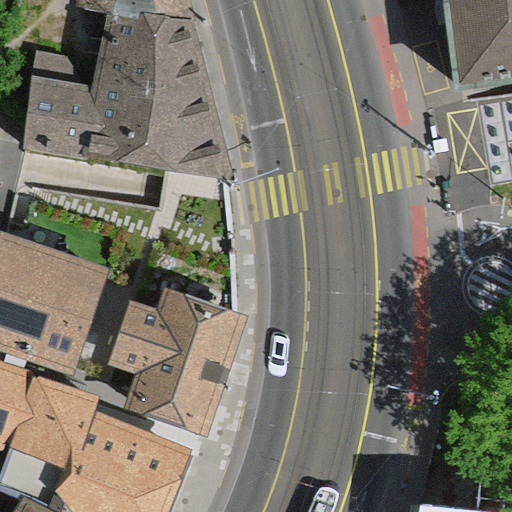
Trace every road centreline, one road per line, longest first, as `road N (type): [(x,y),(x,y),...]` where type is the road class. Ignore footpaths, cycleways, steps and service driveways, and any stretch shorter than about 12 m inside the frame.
road 1 (secondary): [(235,0),(266,125),(286,270),(279,384),(241,511)]
road 2 (secondary): [(364,511),(383,438),(399,309),(390,171),(349,0)]
